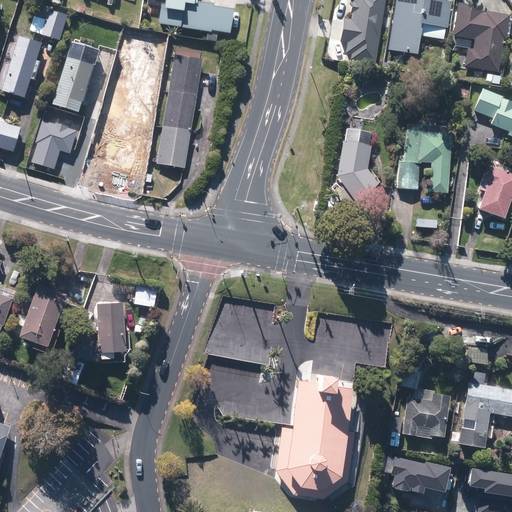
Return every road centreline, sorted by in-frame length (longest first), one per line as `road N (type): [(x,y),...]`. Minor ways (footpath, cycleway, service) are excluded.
road 1 (secondary): [(511,291),(224,239)]
road 2 (residential): [(224,239),(201,273),(143,433),(149,511)]
road 3 (secondary): [(291,0),(276,84),(224,239)]
road 4 (secondary): [(224,239),(99,219),(0,192)]
